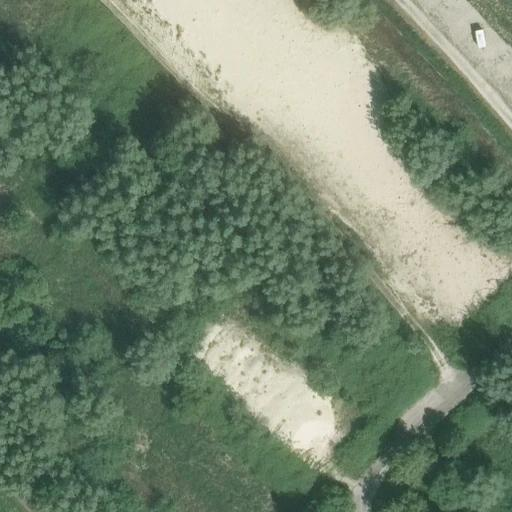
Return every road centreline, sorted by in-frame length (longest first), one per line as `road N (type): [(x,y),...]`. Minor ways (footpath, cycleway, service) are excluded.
road 1 (track): [(465,388),(97,0)]
road 2 (track): [(401,0),(511,121)]
